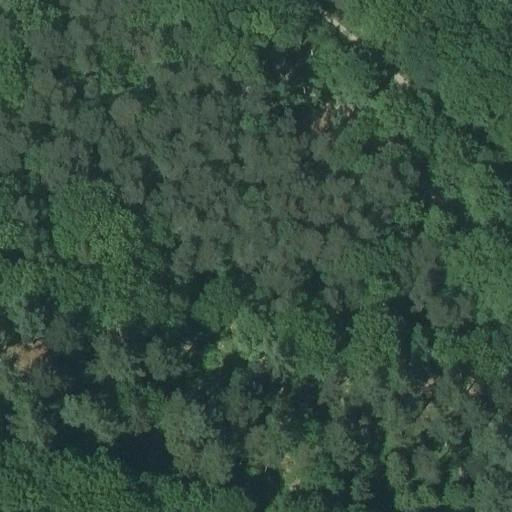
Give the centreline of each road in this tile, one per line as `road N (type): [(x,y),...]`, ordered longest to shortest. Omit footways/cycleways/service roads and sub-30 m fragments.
road 1 (track): [(511,259),(249,29),(209,4)]
road 2 (track): [(303,0),(511,177)]
road 3 (track): [(0,482),(144,509)]
